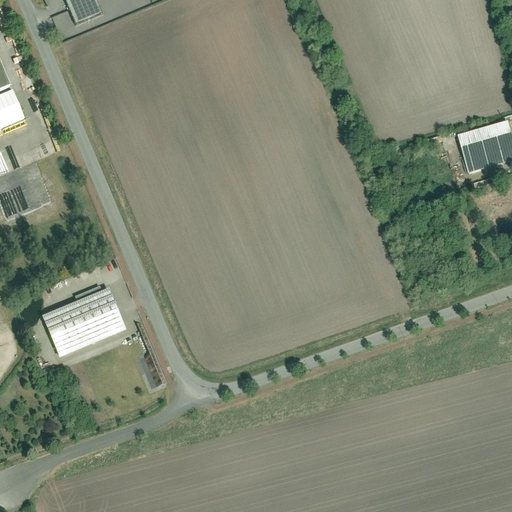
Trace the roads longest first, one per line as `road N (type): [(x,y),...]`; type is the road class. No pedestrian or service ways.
road 1 (residential): [(213,400),(180,370),(25,0)]
road 2 (unclassified): [(511,295),(260,382)]
road 3 (residential): [(213,400),(0,483)]
